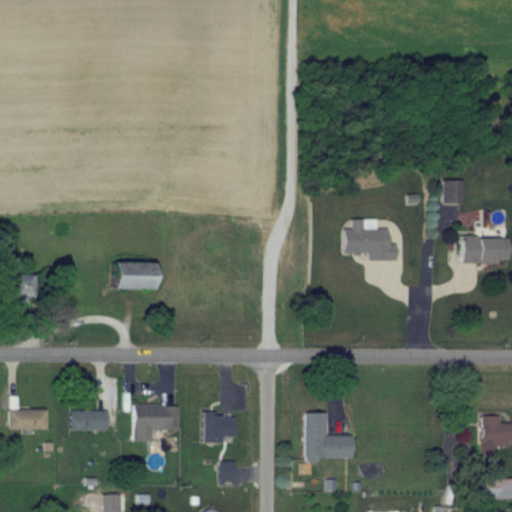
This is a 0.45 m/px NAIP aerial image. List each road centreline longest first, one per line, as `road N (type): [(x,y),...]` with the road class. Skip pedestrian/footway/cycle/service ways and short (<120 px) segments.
road 1 (tertiary): [(0,354),(511,361)]
road 2 (residential): [(260,359),(259,511)]
road 3 (residential): [(414,361),(414,265),(426,223)]
